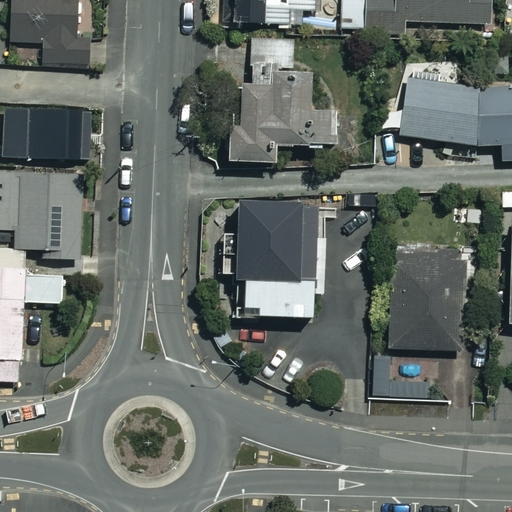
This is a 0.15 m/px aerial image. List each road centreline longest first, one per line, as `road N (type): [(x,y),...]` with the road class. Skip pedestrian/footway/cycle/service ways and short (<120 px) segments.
road 1 (residential): [(147,375),(161,0)]
road 2 (tertiary): [(218,441),(379,471),(511,476)]
